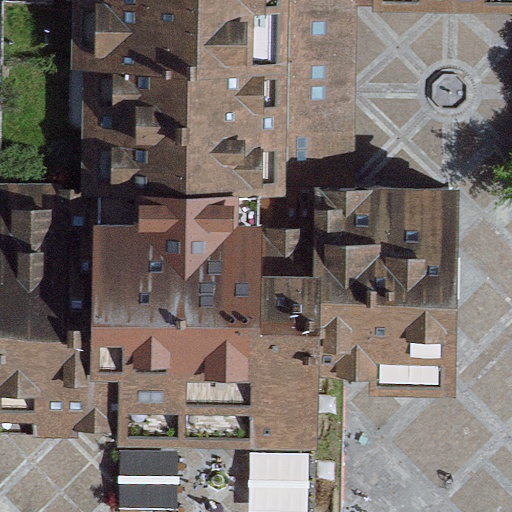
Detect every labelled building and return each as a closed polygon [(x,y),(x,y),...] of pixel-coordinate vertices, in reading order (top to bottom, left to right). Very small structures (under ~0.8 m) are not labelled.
[(81,0),(0,0),(0,166),(79,168),(81,0)] [(293,0),(81,0),(79,168),(123,168),(291,173),(293,0)] [(354,0),(293,0),(291,173),(290,186),(317,186),(351,186),(354,0)] [(123,168),(79,168),(0,166),(0,428),(67,430),(68,418),(120,419),(123,168)] [(291,173),(123,168),(120,419),(120,434),(315,438),(315,375),(316,311),(317,186),(290,186),(291,173)] [(316,311),(315,375),(344,376),(426,377),(447,377),(450,188),(431,188),(317,186),(316,311)] [(0,308),(0,511),(312,511),(315,438),(315,375),(316,311),(0,308)]
